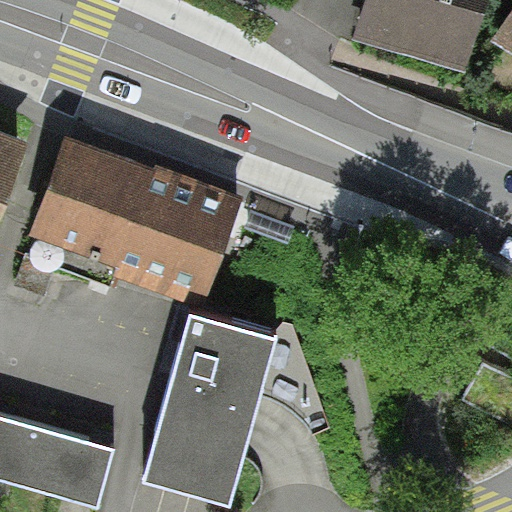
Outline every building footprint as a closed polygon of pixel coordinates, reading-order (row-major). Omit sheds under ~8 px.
[(368,0),(357,41),(468,72),(488,0),(368,0)] [(511,6),(490,45),(511,58),(511,6)] [(244,198),(70,134),(24,260),(111,291),(115,280),(188,306),(193,292),(207,297),(244,198)] [(0,220),(26,150),(0,140),(0,220)] [(279,338),(191,313),(186,332),(143,482),(232,506),(279,338)] [(511,375),(482,360),(463,396),(511,421),(511,375)] [(0,476),(96,503),(111,447),(0,416),(0,476)]
